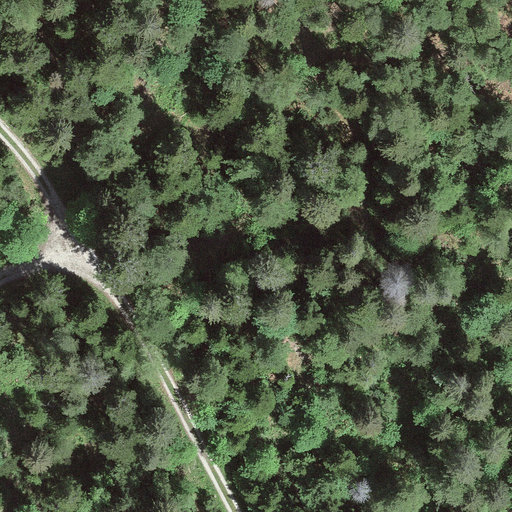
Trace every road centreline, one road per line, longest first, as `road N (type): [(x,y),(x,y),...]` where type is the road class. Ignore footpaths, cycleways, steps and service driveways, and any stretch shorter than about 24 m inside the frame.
road 1 (track): [(240,511),(118,296),(72,239)]
road 2 (track): [(72,239),(51,194),(0,127)]
